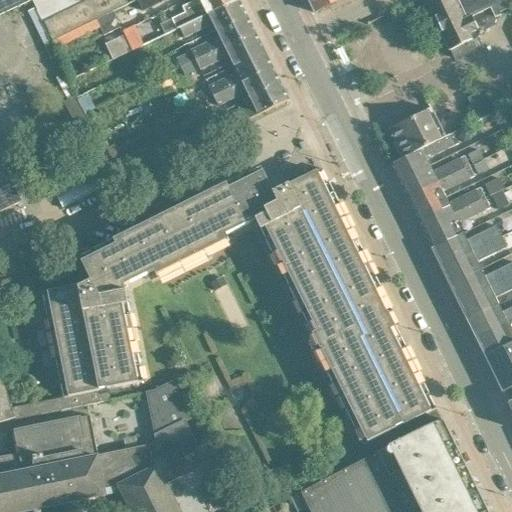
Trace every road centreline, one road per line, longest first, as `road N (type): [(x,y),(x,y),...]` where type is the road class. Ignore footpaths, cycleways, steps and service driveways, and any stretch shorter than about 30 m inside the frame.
road 1 (tertiary): [(511,478),(332,111)]
road 2 (unclassified): [(116,205),(140,213),(230,160)]
